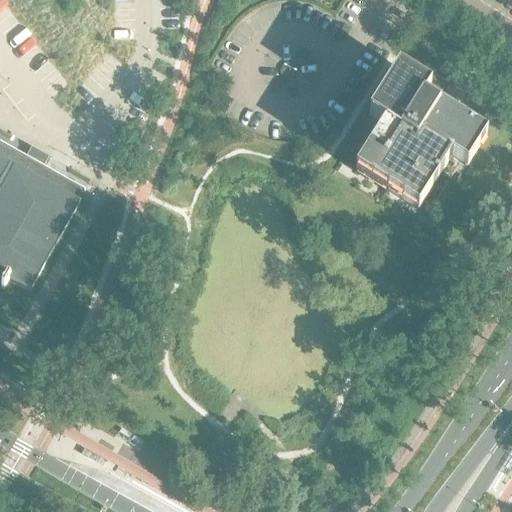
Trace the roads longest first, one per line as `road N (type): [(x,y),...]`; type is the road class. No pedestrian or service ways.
road 1 (secondary): [(511,344),(402,511)]
road 2 (tertiary): [(131,511),(0,438)]
road 3 (secondary): [(433,511),(457,474),(511,419)]
